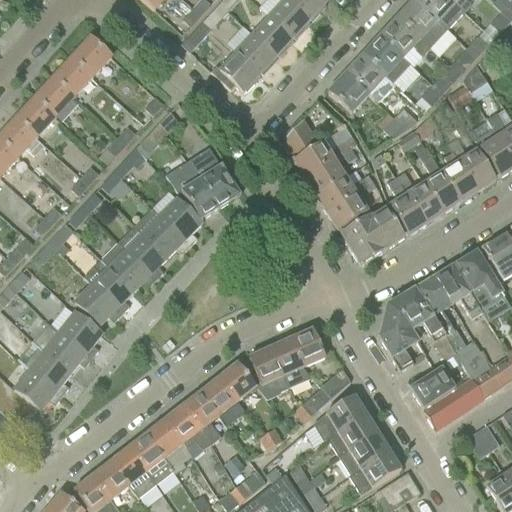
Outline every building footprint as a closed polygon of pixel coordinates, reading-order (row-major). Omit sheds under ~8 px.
[(166,0),(136,0),(153,16),(154,15),(153,14),(166,0)] [(235,0),(227,0),(218,10),(225,16),(239,3),(235,0)] [(278,0),(269,0),(258,13),(268,23),(292,45),(308,27),(284,5),(278,0)] [(314,0),(289,0),(284,5),(308,27),(325,9),(314,0)] [(445,0),(418,0),(414,5),(446,35),(463,16),(445,0)] [(445,0),(463,16),(471,8),(462,0),(445,0)] [(511,0),(499,0),(492,8),(500,16),(510,25),(511,26),(511,0)] [(201,2),(191,13),(199,20),(209,9),(201,2)] [(414,5),(397,23),(429,53),(446,35),(414,5)] [(225,16),(218,10),(205,23),(212,30),(225,16)] [(191,13),(181,24),(189,31),(199,20),(191,13)] [(510,25),(500,16),(489,28),(498,36),(499,38),(510,25)] [(268,23),(252,41),(275,62),(291,45),(268,23)] [(397,23),(380,42),(409,69),(412,72),(429,53),(397,23)] [(201,28),(180,51),(188,59),(209,36),(201,28)] [(483,34),(493,43),(498,36),(489,28),(483,34)] [(493,43),(483,34),(477,41),(487,49),(493,43)] [(446,35),(429,53),(437,61),(454,42),(446,35)] [(500,45),(491,55),(498,65),(511,55),(511,50),(505,39),(500,45)] [(252,41),(235,58),(259,80),(275,62),(252,41)] [(477,41),(466,53),(472,59),(474,61),(475,62),(487,49),(477,41)] [(380,42),(362,60),(392,88),(409,69),(380,42)] [(69,63),(90,83),(108,63),(109,64),(110,63),(88,43),(87,44),(88,45),(71,64),(69,63)] [(466,53),(455,65),(464,74),(475,62),(474,61),(472,59),(466,53)] [(478,69),(477,69),(483,77),(499,67),(498,65),(491,55),(478,69)] [(215,71),(209,77),(229,95),(234,90),(242,98),(259,80),(235,58),(220,75),(215,71)] [(394,90),(392,88),(362,60),(345,79),(368,100),(377,108),(394,90)] [(51,83),(51,84),(71,103),(90,83),(69,63),(69,64),(70,65),(52,84),(51,83)] [(449,72),(458,80),(464,74),(455,65),(449,72)] [(409,69),(392,88),(394,90),(401,96),(418,77),(412,72),(409,69)] [(463,86),(469,96),(484,84),(475,71),(463,86)] [(458,80),(449,72),(442,78),(452,87),(458,80)] [(442,78),(433,89),(442,98),(452,87),(451,86),(442,78)] [(368,100),(345,79),(328,98),(351,119),(368,100)] [(32,103),(53,123),(71,103),(51,84),(50,84),(51,85),(34,104),(32,103)] [(433,89),(421,101),(427,106),(429,108),(431,110),(442,98),(433,89)] [(462,89),(447,103),(453,113),(471,102),(462,89)] [(413,105),(423,115),(429,108),(427,106),(421,101),(419,99),(413,105)] [(14,123),(34,143),(53,123),(32,103),(32,104),(33,105),(15,124),(14,123)] [(145,113),(152,120),(162,110),(154,103),(145,113)] [(402,113),(393,123),(404,134),(409,130),(414,125),(402,113)] [(169,116),(159,128),(168,137),(177,127),(169,116)] [(384,132),(393,123),(388,118),(379,127),(384,132)] [(495,119),(486,125),(490,132),(492,134),(497,142),(511,164),(511,165),(511,131),(505,136),(495,119)] [(427,124),(414,137),(414,138),(419,146),(434,131),(429,122),(428,124),(427,124)] [(0,147),(16,162),(34,143),(14,123),(13,124),(14,125),(0,140),(0,147)] [(281,146),(303,183),(349,155),(355,150),(350,142),(328,156),(322,146),(318,149),(303,123),(281,146)] [(384,132),(383,134),(392,143),(404,134),(393,123),(384,132)] [(168,137),(159,128),(145,143),(155,152),(168,137)] [(126,133),(116,144),(124,151),(134,140),(126,133)] [(492,134),(474,145),(498,183),(511,174),(511,173),(511,165),(511,164),(497,142),(492,134)] [(414,138),(398,148),(403,156),(419,146),(414,138)] [(124,151),(116,144),(106,156),(113,162),(124,151)] [(455,144),(447,149),(452,157),(458,167),(477,197),(494,185),(484,168),(476,155),(466,161),(455,144)] [(0,179),(16,162),(0,147),(0,179)] [(187,166),(198,185),(216,214),(238,200),(208,153),(198,159),(187,166)] [(349,155),(303,183),(314,200),(344,182),(336,168),(344,164),(347,168),(354,163),(355,162),(350,154),(349,155)] [(449,172),(440,177),(459,207),(477,197),(458,167),(452,157),(450,159),(443,163),(449,172)] [(379,160),(370,165),(373,173),(383,166),(379,160)] [(430,161),(421,167),(431,183),(423,188),(442,218),(459,207),(440,177),(430,161)] [(126,163),(114,177),(122,184),(134,171),(126,163)] [(177,172),(164,181),(177,200),(181,197),(188,208),(199,224),(216,214),(198,185),(187,166),(177,172)] [(89,173),(79,184),(87,191),(97,180),(89,173)] [(114,177),(101,190),(109,198),(122,184),(114,177)] [(403,178),(395,183),(406,199),(425,229),(442,218),(423,188),(413,194),(403,178)] [(344,182),(314,200),(325,218),(363,194),(372,189),(367,180),(358,186),(350,191),(344,182)] [(395,183),(386,188),(397,205),(388,210),(396,223),(407,240),(425,229),(406,199),(395,183)] [(87,191),(79,184),(69,196),(76,202),(87,191)] [(363,194),(325,218),(336,236),(353,225),(367,217),(360,206),(363,201),(366,199),(363,194)] [(93,199),(81,212),(89,220),(101,206),(93,199)] [(176,204),(159,222),(188,251),(196,243),(192,238),(201,229),(176,204)] [(89,220),(81,212),(68,226),(76,233),(89,220)] [(52,213),(42,224),(50,231),(60,220),(52,213)] [(368,220),(362,224),(382,256),(403,243),(384,213),(370,223),(368,220)] [(151,215),(134,232),(142,239),(167,264),(176,255),(180,259),(188,251),(159,222),(151,215)] [(42,224),(33,234),(40,240),(49,230),(42,224)] [(382,256),(362,224),(338,239),(356,267),(354,271),(363,273),(364,267),(382,256)] [(61,234),(49,247),(56,255),(69,242),(61,234)] [(482,252),(498,278),(502,284),(511,278),(511,244),(508,237),(482,252)] [(142,239),(125,256),(155,286),(163,277),(158,273),(167,264),(142,239)] [(56,255),(49,247),(36,261),(44,268),(56,255)] [(115,247),(98,264),(133,298),(142,289),(146,294),(155,286),(125,256),(115,247)] [(15,253),(5,264),(13,271),(23,260),(15,253)] [(455,269),(465,286),(482,313),(504,300),(476,256),(455,269)] [(13,271),(5,264),(0,269),(0,280),(2,282),(13,271)] [(101,281),(91,290),(121,319),(129,311),(124,307),(133,298),(98,264),(91,271),(101,281)] [(451,271),(433,282),(450,309),(459,303),(471,323),(481,317),(451,271)] [(20,278),(8,291),(14,298),(27,284),(20,278)] [(447,326),(440,315),(450,309),(433,282),(416,292),(439,330),(447,326)] [(121,319),(91,290),(74,308),(99,333),(109,323),(113,327),(121,319)] [(8,291),(0,299),(0,309),(2,312),(14,298),(8,291)] [(445,339),(439,330),(416,292),(392,307),(409,335),(420,329),(444,365),(455,357),(445,339)] [(413,341),(409,335),(392,307),(386,311),(378,341),(399,375),(402,373),(411,368),(403,355),(400,349),(413,341)] [(74,319),(58,339),(90,364),(98,355),(93,351),(101,341),(74,319)] [(447,326),(439,330),(445,339),(455,357),(469,380),(471,383),(484,403),(501,391),(489,373),(486,369),(472,346),(463,352),(447,326)] [(32,348),(44,357),(71,379),(79,369),(83,373),(90,364),(58,339),(47,329),(32,348)] [(311,335),(289,345),(301,373),(324,363),(311,335)] [(289,345),(268,355),(280,382),(281,382),(287,393),(309,384),(301,373),(289,345)] [(242,366),(237,369),(255,392),(264,404),(287,393),(281,382),(280,382),(268,355),(247,364),(242,366)] [(44,357),(29,376),(61,402),(68,393),(63,389),(71,379),(44,357)] [(507,361),(489,373),(501,391),(511,384),(511,368),(511,367),(507,361)] [(237,369),(218,383),(236,407),(255,392),(237,369)] [(409,393),(422,414),(453,395),(439,373),(409,393)] [(349,388),(341,374),(322,391),(330,405),(349,388)] [(21,402),(31,410),(41,417),(49,407),(53,410),(61,402),(29,376),(13,395),(21,402)] [(218,383),(200,397),(218,421),(224,430),(244,415),(236,407),(218,383)] [(434,436),(484,403),(471,383),(453,395),(422,414),(421,415),(434,436)] [(0,389),(0,407),(12,394),(4,386),(0,389)] [(12,394),(0,407),(0,415),(5,420),(21,402),(13,395),(12,394)] [(200,397),(182,411),(200,435),(209,450),(220,441),(209,428),(218,421),(200,397)] [(324,419),(313,429),(323,446),(326,444),(364,420),(352,401),(324,419)] [(21,402),(5,420),(14,429),(31,410),(21,402)] [(307,405),(299,411),(308,422),(316,416),(307,405)] [(182,411),(164,425),(182,449),(191,442),(201,455),(209,450),(200,435),(182,411)] [(299,411),(292,417),(301,428),(308,422),(299,411)] [(501,420),(511,437),(511,415),(511,414),(501,420)] [(326,444),(337,462),(376,438),(364,420),(326,444)] [(164,425),(145,439),(164,463),(182,449),(164,425)] [(475,437),(488,457),(498,451),(485,431),(475,437)] [(274,434),(264,440),(270,449),(271,450),(271,451),(281,446),(280,444),(279,442),(274,434)] [(478,464),(488,457),(475,437),(465,444),(478,464)] [(387,456),(376,438),(337,462),(349,481),(359,474),(387,456)] [(145,439),(127,454),(146,477),(155,489),(172,476),(164,463),(145,439)] [(264,440),(258,443),(265,455),(271,451),(271,450),(270,449),(264,440)] [(127,454),(109,468),(128,491),(137,503),(155,489),(146,477),(127,454)] [(359,474),(349,481),(347,482),(359,501),(399,475),(387,456),(359,474)] [(235,462),(224,470),(231,480),(242,471),(235,462)] [(109,468),(91,482),(109,505),(128,491),(109,468)] [(219,468),(212,472),(217,481),(224,477),(219,468)] [(288,478),(294,486),(304,479),(299,471),(288,478)] [(511,471),(501,479),(511,495),(511,471)] [(274,473),(266,480),(273,489),(281,483),(274,473)] [(252,478),(233,492),(234,494),(242,504),(261,490),(264,488),(255,476),(252,478)] [(386,490),(379,495),(380,496),(381,499),(382,501),(390,496),(392,501),(413,488),(406,477),(386,490)] [(511,511),(511,495),(501,479),(483,491),(496,511),(511,511)] [(272,490),(244,511),(304,511),(284,481),(281,483),(273,489),(272,490)] [(114,511),(109,505),(91,482),(72,496),(84,511),(114,511)] [(382,501),(377,504),(380,511),(397,511),(399,511),(404,508),(419,498),(413,488),(392,501),(390,496),(382,501)] [(300,497),(309,509),(319,503),(311,490),(300,497)] [(234,494),(233,492),(217,503),(223,511),(231,511),(242,504),(234,494)] [(77,511),(60,497),(47,511),(77,511)] [(201,501),(192,507),(194,511),(208,511),(201,501)] [(319,503),(309,509),(310,511),(324,511),(326,511),(319,503)]
